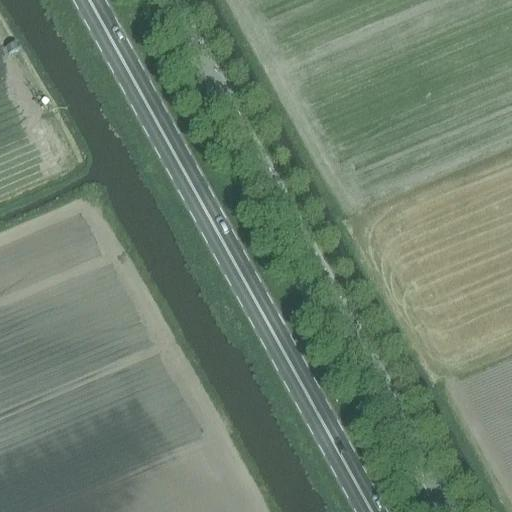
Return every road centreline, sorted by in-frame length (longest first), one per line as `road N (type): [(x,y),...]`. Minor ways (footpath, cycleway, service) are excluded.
road 1 (unclassified): [(471,511),(185,0)]
road 2 (primary): [(382,511),(98,0)]
